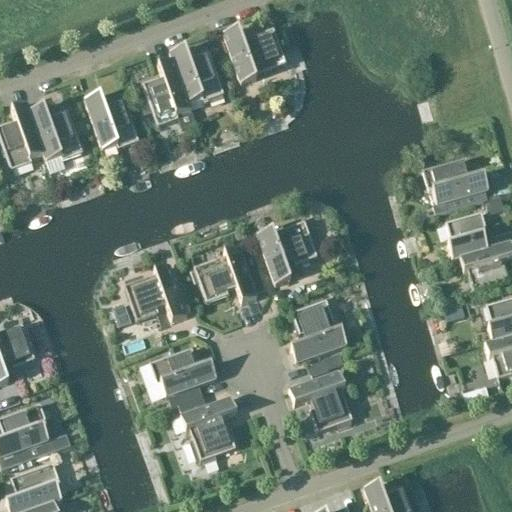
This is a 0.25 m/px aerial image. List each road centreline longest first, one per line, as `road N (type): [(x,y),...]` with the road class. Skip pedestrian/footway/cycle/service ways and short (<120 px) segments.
road 1 (residential): [(0,90),(254,0)]
road 2 (residential): [(297,492),(511,415)]
road 3 (residential): [(297,492),(250,363)]
